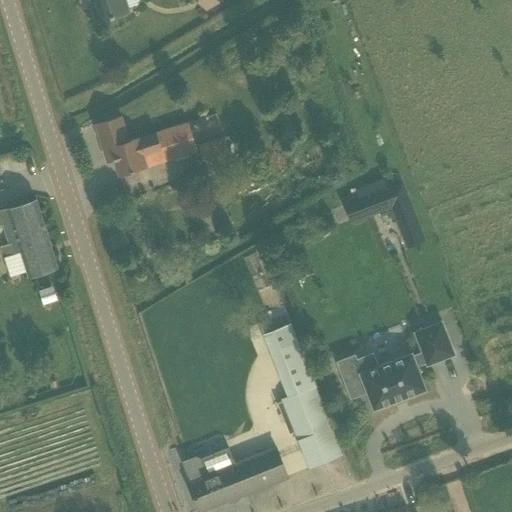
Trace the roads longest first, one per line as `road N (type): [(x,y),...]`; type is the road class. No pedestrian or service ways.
road 1 (tertiary): [(175,511),(9,0)]
road 2 (unclassified): [(313,511),(511,439)]
